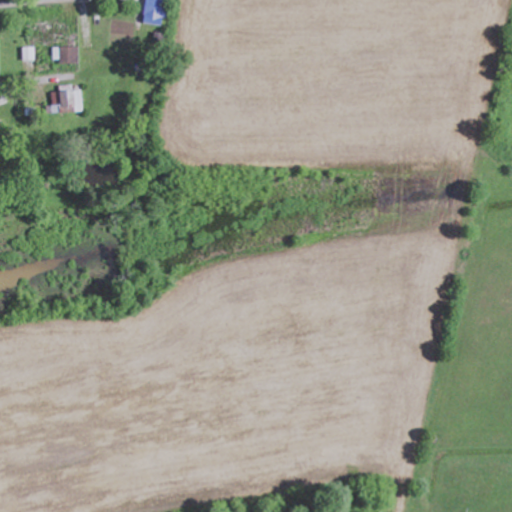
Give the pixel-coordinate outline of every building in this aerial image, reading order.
[(164,25),(166,0),(143,0),(141,23),(164,25)] [(65,40),(65,20),(21,20),(21,41),(65,40)] [(76,62),(76,46),(52,46),(52,62),(76,62)] [(33,59),(33,48),(22,48),(22,59),(33,59)] [(74,88),(50,88),(50,113),(74,113),(74,88)]
